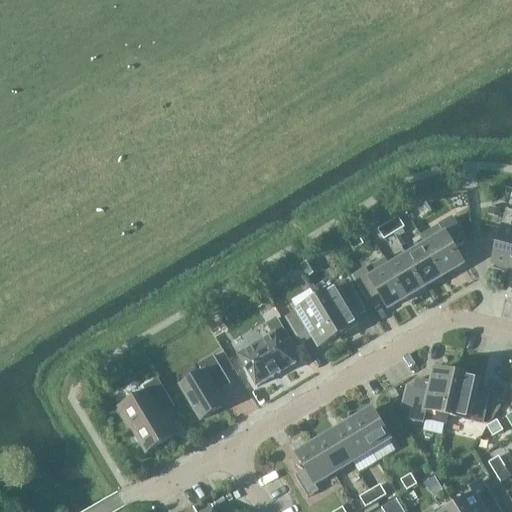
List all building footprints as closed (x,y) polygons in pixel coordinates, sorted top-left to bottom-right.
[(426,202),(415,209),(422,219),(432,213),(426,202)] [(508,270),(511,271),(511,228),(510,228),(511,223),(511,211),(506,210),(502,226),(501,226),(491,266),(493,267),(492,269),(491,269),(491,270),(508,275),(508,273),(507,273),(508,270)] [(398,218),(388,224),(394,235),(404,228),(398,218)] [(451,219),(420,238),(425,246),(426,246),(444,276),(463,265),(454,249),(465,242),(451,219)] [(384,241),(394,235),(388,224),(377,231),(384,241)] [(363,245),(361,242),(357,235),(347,241),(353,252),(363,245)] [(444,276),(426,246),(407,257),(425,288),(444,276)] [(425,288),(407,257),(389,268),(407,299),(425,288)] [(388,310),(407,299),(389,268),(384,260),(353,278),(367,301),(378,295),(388,310)] [(348,283),(317,302),(338,336),(357,325),(345,305),(357,298),(348,283)] [(338,336),(317,302),(287,320),(295,335),(307,328),(319,348),(338,336)] [(279,374),(294,365),(294,366),(295,365),(294,364),(282,344),(289,340),(276,319),(266,325),(272,336),(238,356),(256,387),(257,388),(258,387),(257,387),(272,378),(273,379),(280,375),(279,374)] [(225,406),(216,392),(218,387),(227,381),(213,357),(198,366),(203,373),(180,386),(201,421),(225,406)] [(456,377),(434,372),(429,394),(406,389),(401,411),(407,421),(423,425),(424,421),(445,426),(447,416),(456,377)] [(478,382),(456,377),(447,416),(482,424),(488,396),(475,393),(478,382)] [(161,414),(173,407),(157,381),(145,389),(147,392),(119,409),(120,411),(118,413),(128,430),(131,429),(146,453),(175,436),(161,414)] [(390,441),(372,410),(353,422),(371,452),(390,441)] [(503,431),(497,421),(486,427),(493,438),(503,431)] [(371,452),(353,422),(334,433),(352,463),(371,452)] [(352,463),(334,433),(316,444),(334,474),(352,463)] [(334,474),(316,444),(297,456),(315,486),(334,474)] [(488,464),(494,474),(505,468),(499,457),(488,464)] [(511,478),(505,468),(494,474),(501,484),(511,478)] [(417,486),(411,475),(400,481),(406,492),(417,486)] [(474,497),(455,508),(457,511),(483,511),(495,505),(481,482),(470,489),(474,497)] [(380,486),(370,492),(376,502),(386,496),(380,486)] [(392,509),(409,502),(403,487),(386,495),(392,509)] [(365,509),(376,502),(370,492),(359,498),(365,509)]
